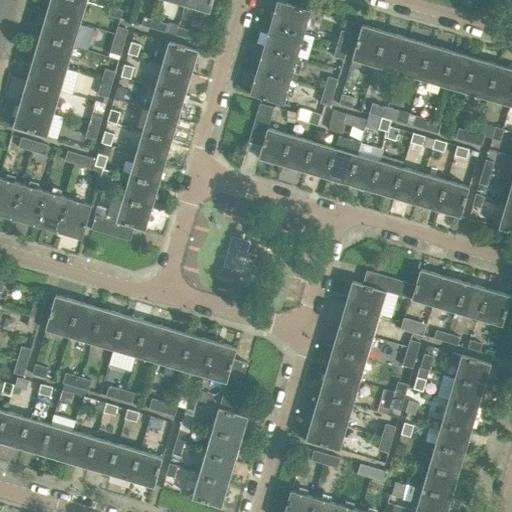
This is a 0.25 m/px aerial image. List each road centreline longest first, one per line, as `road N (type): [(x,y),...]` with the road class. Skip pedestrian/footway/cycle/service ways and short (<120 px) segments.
road 1 (residential): [(299,333),(302,349),(256,511)]
road 2 (residential): [(511,259),(334,214)]
road 3 (residential): [(196,173),(242,0)]
road 4 (residential): [(0,250),(162,294)]
road 5 (residential): [(334,214),(196,173)]
road 6 (residential): [(162,294),(299,333)]
road 7 (residential): [(162,294),(196,173)]
road 8 (residential): [(299,333),(334,214)]
